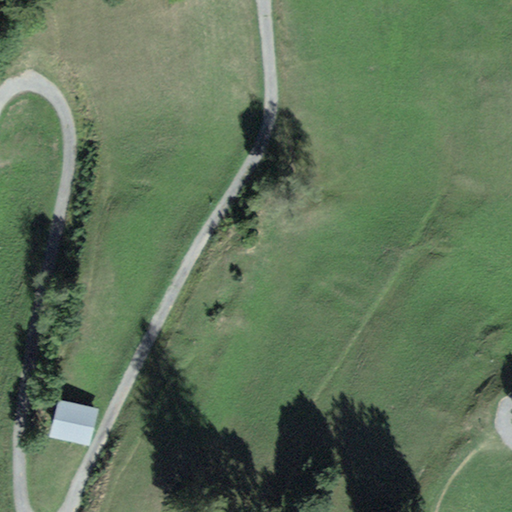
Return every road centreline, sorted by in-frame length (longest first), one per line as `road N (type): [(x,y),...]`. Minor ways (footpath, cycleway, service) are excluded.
road 1 (track): [(263,0),(269,101),(258,156),(200,239),(67,511)]
road 2 (track): [(23,511),(13,437),(66,194),(67,117),(38,85),(11,89),(0,110)]
